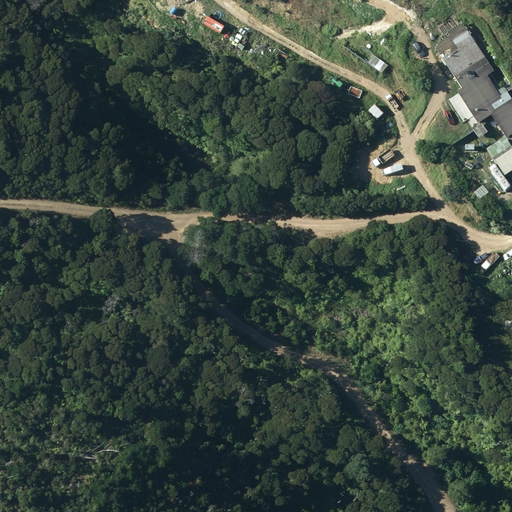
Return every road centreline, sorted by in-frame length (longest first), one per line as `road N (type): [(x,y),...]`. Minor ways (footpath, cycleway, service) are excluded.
road 1 (track): [(430,188),(380,210),(289,218),(212,188),(161,202),(149,218),(157,252),(218,303),(314,357),(429,511)]
road 2 (track): [(149,218),(43,197),(0,198)]
